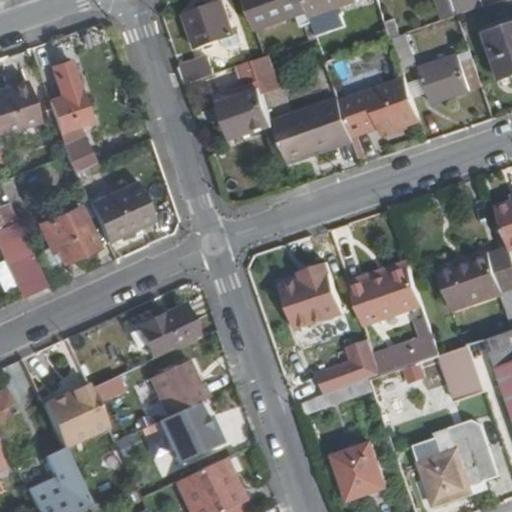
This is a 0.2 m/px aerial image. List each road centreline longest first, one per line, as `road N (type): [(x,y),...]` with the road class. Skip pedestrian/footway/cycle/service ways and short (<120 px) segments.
road 1 (residential): [(511,141),(213,245)]
road 2 (residential): [(213,245),(308,511)]
road 3 (residential): [(132,2),(213,245)]
road 4 (residential): [(213,245),(0,343)]
